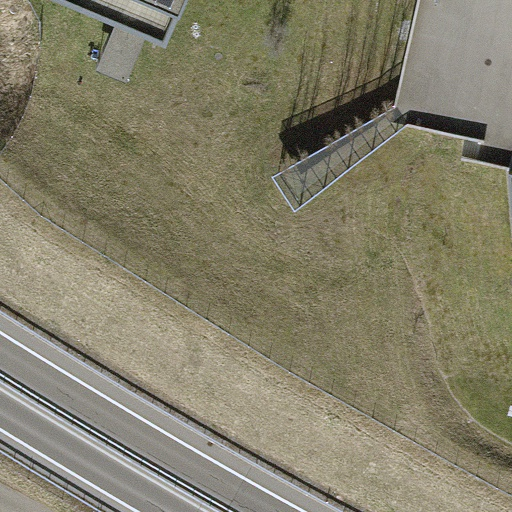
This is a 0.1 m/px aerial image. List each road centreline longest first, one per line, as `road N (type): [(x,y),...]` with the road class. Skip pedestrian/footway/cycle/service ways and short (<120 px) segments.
road 1 (trunk): [(268,511),(0,353)]
road 2 (trunk): [(0,407),(174,511)]
